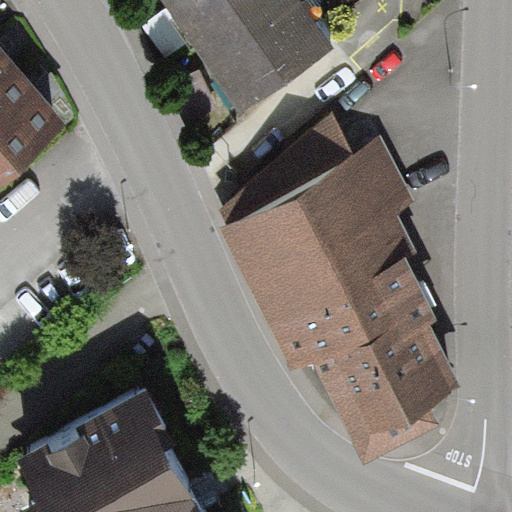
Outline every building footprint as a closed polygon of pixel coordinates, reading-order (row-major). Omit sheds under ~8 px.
[(334,4),(331,0),(189,0),(239,69),(334,4)] [(0,155),(67,98),(0,20),(0,155)] [(219,190),(231,203),(357,136),(332,99),(219,190)] [(231,203),(217,210),(292,350),(313,339),(366,439),(439,400),(426,375),(461,357),(430,297),(438,293),(409,236),(416,232),(397,197),(412,189),(379,125),(357,136),(231,203)] [(226,511),(173,412),(178,409),(162,379),(149,355),(80,391),(82,394),(44,414),(43,412),(18,425),(27,442),(43,471),(25,480),(41,511),(52,511),(57,510),(57,511),(226,511)]
